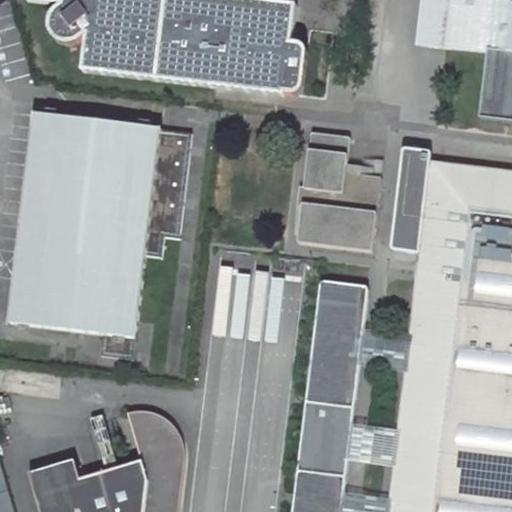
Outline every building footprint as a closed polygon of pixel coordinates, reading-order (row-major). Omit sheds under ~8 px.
[(49,0),(67,3),(59,6),(54,13),(52,21),(54,30),(58,37),(66,41),(74,42),(82,40),(86,38),(93,27),(88,70),(297,95),(303,95),(307,90),(311,58),(311,52),(307,46),(297,44),(300,8),(243,0),(49,0)] [(433,0),(428,41),(451,44),(456,0),(433,0)] [(511,0),(456,0),(451,44),(494,50),(484,119),(511,123),(511,0)] [(197,133),(39,114),(17,323),(115,334),(113,354),(148,358),(159,249),(174,251),(177,232),(187,233),(197,133)] [(349,131),(313,127),(299,236),(375,245),(384,172),(345,167),(349,131)] [(419,252),(410,328),(405,364),(399,422),(394,459),(390,491),(387,511),(511,511),(511,173),(431,162),(432,153),(404,149),(392,248),(419,252)] [(322,274),(294,511),(346,511),(349,486),(352,453),(357,417),(363,359),(366,322),(371,280),(322,274)] [(410,328),(366,322),(363,359),(405,364),(410,328)] [(176,511),(182,456),(183,451),(184,441),(182,433),(176,423),(170,417),(165,414),(157,410),(147,410),(134,413),(131,415),(143,464),(82,482),(76,462),(31,476),(41,511),(176,511)] [(399,422),(357,417),(352,453),(394,459),(399,422)] [(0,511),(15,511),(0,459),(0,511)] [(387,511),(390,491),(349,486),(346,511),(387,511)]
